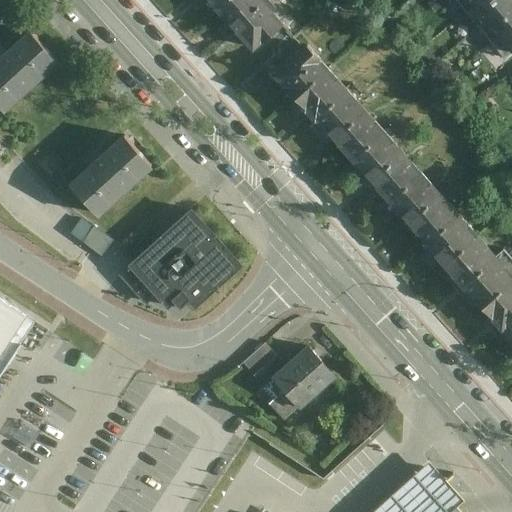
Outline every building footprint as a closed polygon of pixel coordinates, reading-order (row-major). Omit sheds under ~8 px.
[(255,0),(220,0),(218,2),(234,19),(255,0)] [(280,9),(272,0),(255,0),(234,19),(249,37),(280,9)] [(457,0),(466,11),(479,0),(457,0)] [(479,0),(466,11),(479,26),(510,0),(479,0)] [(511,23),(511,0),(510,0),(479,26),(491,41),(511,23)] [(295,26),(280,9),(249,37),(264,54),(295,26)] [(511,23),(491,41),(505,58),(511,52),(511,23)] [(0,104),(8,113),(63,64),(32,32),(0,61),(0,104)] [(311,46),(275,78),(294,99),(330,67),(311,46)] [(349,88),(330,67),(294,99),(313,121),(349,88)] [(368,110),(349,88),(313,121),(332,142),(368,110)] [(387,131),(368,110),(332,142),(351,164),(387,131)] [(407,153),(387,131),(351,164),(371,185),(407,153)] [(102,218),(157,170),(129,138),(74,186),(102,218)] [(426,174),(407,153),(371,185),(390,206),(426,174)] [(445,196),(426,174),(390,206),(409,228),(445,196)] [(464,217),(445,196),(409,228),(428,249),(464,217)] [(246,261),(189,200),(131,254),(114,269),(120,275),(152,310),(171,293),(190,313),(246,261)] [(483,238),(464,217),(428,249),(447,271),(483,238)] [(99,254),(111,238),(92,223),(80,239),(99,254)] [(503,260),(483,238),(447,271),(467,292),(503,260)] [(511,290),(511,270),(503,260),(467,292),(486,314),(511,290)] [(0,344),(25,307),(0,290),(0,344)] [(511,328),(511,290),(486,314),(505,335),(511,328)] [(301,412),(337,381),(309,350),(274,381),(301,412)] [(462,498),(429,462),(375,511),(460,511),(454,505),(462,498)]
